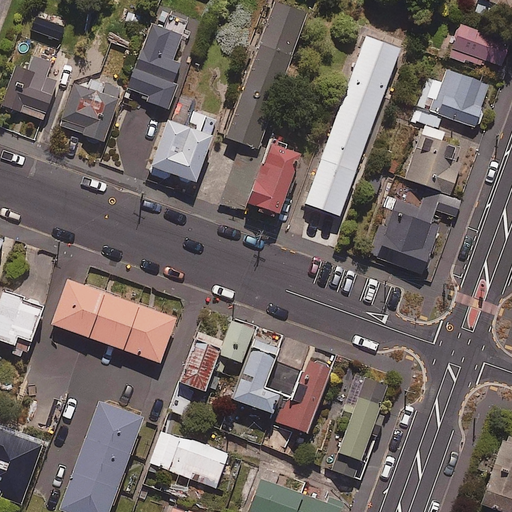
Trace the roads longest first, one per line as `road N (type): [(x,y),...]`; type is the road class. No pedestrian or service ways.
road 1 (residential): [(460,347),(0,176)]
road 2 (residential): [(402,511),(460,347)]
road 3 (residential): [(460,347),(511,207)]
